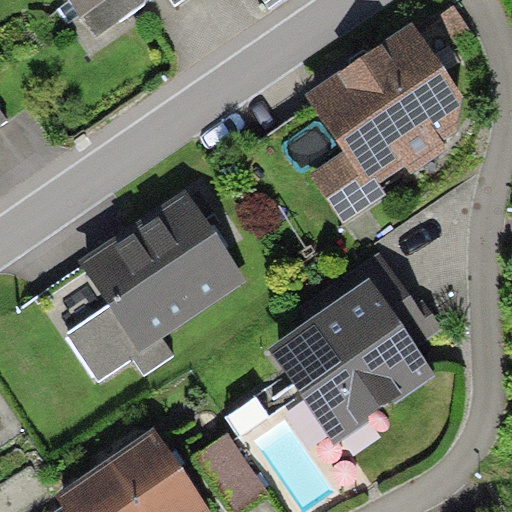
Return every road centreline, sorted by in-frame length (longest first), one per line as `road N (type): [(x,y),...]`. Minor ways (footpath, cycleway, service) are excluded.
road 1 (residential): [(372,511),(463,458),(486,428),(494,197),(511,133)]
road 2 (residential): [(351,0),(0,240)]
